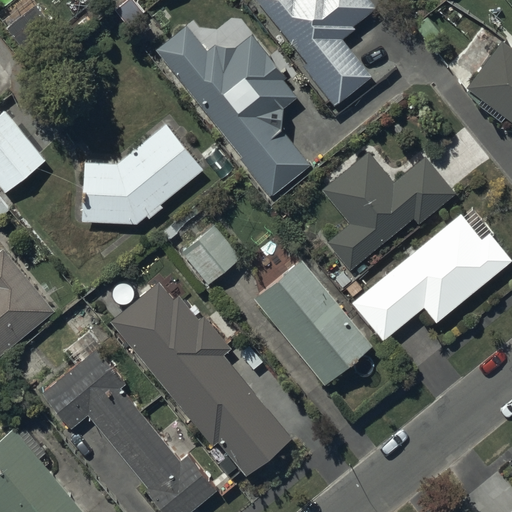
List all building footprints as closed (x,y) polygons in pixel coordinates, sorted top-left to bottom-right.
[(34,0),(5,23),(25,49),(54,26),(34,0)] [(136,0),(122,0),(114,7),(127,23),(144,10),(136,0)] [(262,0),(310,58),(304,62),(335,100),(372,70),(342,34),(356,23),(353,20),(376,2),(374,0),(262,0)] [(188,22),(155,47),(242,155),(239,157),(269,194),(310,161),(280,125),(282,107),(298,95),(284,78),(288,75),(252,31),(236,44),(214,42),(207,48),(188,22)] [(511,45),(500,37),(464,87),(478,98),(476,101),(501,120),(504,116),(511,121),(511,45)] [(46,158),(6,107),(0,112),(0,183),(5,190),(46,158)] [(117,161),(84,160),(82,219),(137,221),(146,214),(148,216),(162,205),(160,202),(203,167),(166,121),(117,161)] [(394,180),(368,149),(321,187),(349,221),(327,239),(351,268),(414,215),(419,222),(456,191),(424,154),(394,180)] [(0,212),(9,204),(0,194),(0,212)] [(461,212),(353,299),(384,337),(424,305),(437,320),(511,259),(489,231),(482,237),(461,212)] [(214,223),(181,249),(208,282),(241,256),(214,223)] [(0,350),(53,307),(3,247),(0,249),(0,350)] [(302,256),(255,296),(325,382),(373,342),(302,256)] [(159,279),(110,318),(211,443),(217,438),(245,474),(292,435),(224,351),(230,347),(204,314),(199,317),(179,293),(173,297),(159,279)] [(71,426),(89,412),(147,484),(145,486),(165,511),(179,511),(182,510),(183,511),(184,511),(216,487),(188,453),(182,458),(122,384),(125,381),(97,346),(42,390),(71,426)] [(14,424),(0,435),(0,511),(85,511),(40,456),(46,451),(26,427),(20,432),(14,424)]
